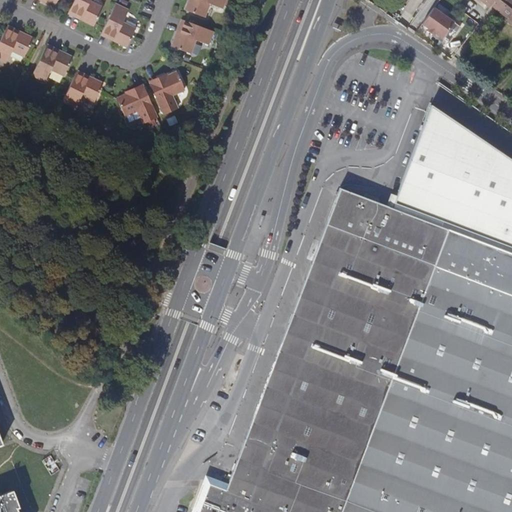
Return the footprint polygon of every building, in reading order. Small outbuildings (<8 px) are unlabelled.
[(75,0),(71,10),(70,12),(85,19),(84,21),(95,27),(96,24),(104,9),(91,3),(92,0),(75,0)] [(193,0),(190,0),(186,11),(191,13),(204,18),(210,4),(223,10),(224,7),(227,8),(229,4),(230,0),(193,0)] [(500,12),(509,0),(481,0),(491,7),(491,6),(500,12)] [(511,0),(509,0),(500,12),(507,18),(506,20),(511,23),(511,0)] [(105,29),(103,33),(119,41),(118,42),(127,47),(133,37),(137,29),(124,23),(130,10),(117,4),(105,29)] [(455,22),(435,8),(423,24),(444,38),(451,42),(461,27),(455,23),(455,22)] [(179,39),(177,38),(173,47),(185,52),(191,54),(196,41),(209,45),(214,33),(187,23),(185,22),(179,39)] [(33,40),(22,35),(21,37),(6,29),(5,32),(0,41),(0,61),(5,64),(12,52),(24,57),(31,44),(33,40)] [(71,59),(63,55),(62,57),(46,49),(32,77),(45,84),(51,71),(64,77),(65,73),(71,59)] [(151,85),(153,89),(165,115),(178,109),(173,96),(185,90),(177,73),(167,77),(151,85)] [(103,86),(94,81),(93,83),(76,74),(75,77),(63,103),(76,109),(83,96),(95,102),(101,92),(103,86)] [(158,118),(146,92),(144,88),(127,95),(117,99),(124,117),(138,112),(143,124),(158,118)] [(511,511),(511,157),(429,106),(388,208),(336,188),(223,487),(203,481),(191,511),(511,511)] [(0,511),(17,511),(15,507),(18,506),(12,491),(0,495),(0,511)]
